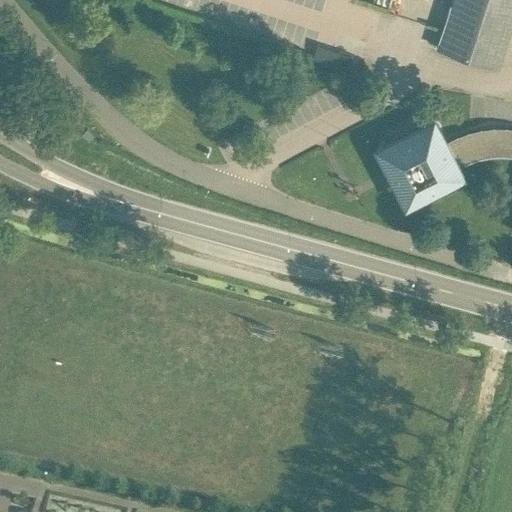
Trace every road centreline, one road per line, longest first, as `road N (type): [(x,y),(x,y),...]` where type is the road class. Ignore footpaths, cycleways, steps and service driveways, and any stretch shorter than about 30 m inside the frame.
road 1 (unclassified): [(511,270),(221,184),(157,157),(112,122),(2,0)]
road 2 (secondary): [(511,306),(79,188)]
road 3 (track): [(457,511),(511,323)]
